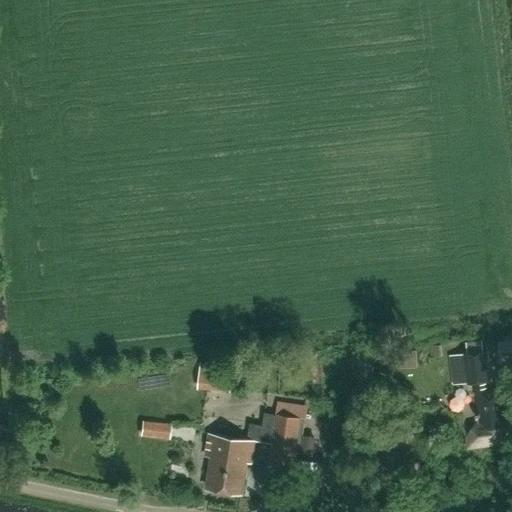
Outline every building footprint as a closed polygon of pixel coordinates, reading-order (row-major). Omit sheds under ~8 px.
[(466,436),(467,447),(483,445),(509,442),(507,426),(503,390),(487,392),(485,381),(492,380),(488,350),(483,350),(482,340),(466,342),(467,352),(465,352),(465,353),(452,354),(456,384),(469,382),(469,383),(475,382),(480,419),(466,436)] [(503,362),(511,360),(511,340),(501,342),(503,362)] [(229,392),(231,371),(199,367),(197,389),(229,392)] [(254,448),(270,451),(272,451),(271,457),(294,460),(301,417),(305,418),(306,405),(278,400),(276,414),(277,414),(275,426),(250,422),(247,439),(210,433),(206,455),(212,456),(207,488),(241,493),(246,462),(252,463),(254,448)] [(155,437),(156,423),(142,421),(141,435),(155,437)]
